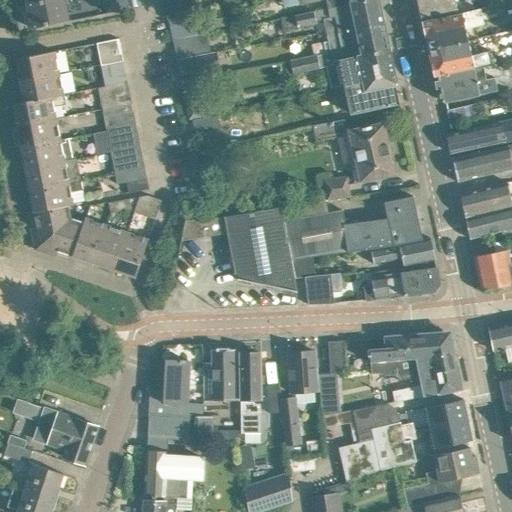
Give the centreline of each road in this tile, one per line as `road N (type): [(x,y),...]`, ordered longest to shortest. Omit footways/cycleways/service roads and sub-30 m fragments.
road 1 (residential): [(466,311),(182,325),(138,335)]
road 2 (tertiary): [(466,311),(398,0)]
road 3 (tertiary): [(507,511),(466,311)]
road 4 (residential): [(87,511),(138,335)]
road 5 (residential): [(166,199),(131,28)]
road 6 (residential): [(13,275),(28,257),(135,293)]
road 7 (residential): [(0,52),(131,28)]
road 8 (residential): [(23,245),(0,118)]
